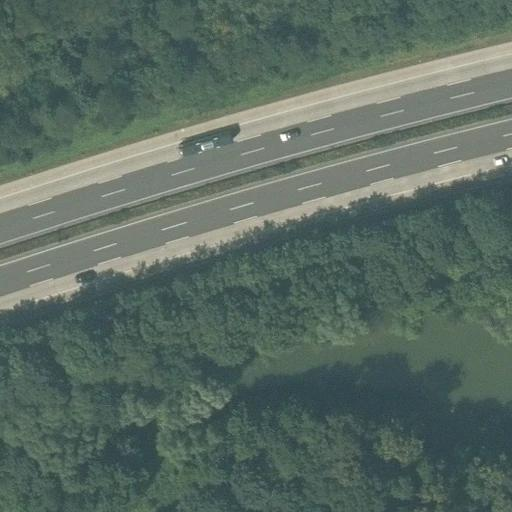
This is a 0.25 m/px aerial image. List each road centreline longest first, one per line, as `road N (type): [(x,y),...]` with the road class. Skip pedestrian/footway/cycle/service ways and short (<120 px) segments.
road 1 (motorway): [(0,291),(511,147)]
road 2 (motorway): [(511,70),(0,214)]
